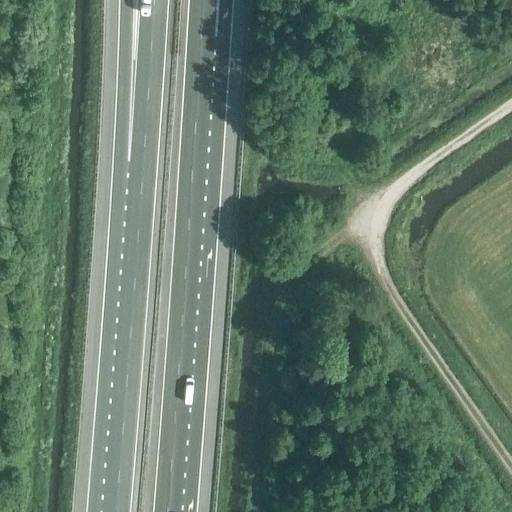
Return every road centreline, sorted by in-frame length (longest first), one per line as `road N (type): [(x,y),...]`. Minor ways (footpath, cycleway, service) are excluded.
road 1 (motorway): [(164,511),(201,37)]
road 2 (motorway): [(142,164),(112,511)]
road 3 (unclassified): [(390,291),(375,243),(391,194),(511,105)]
road 4 (motorway): [(151,0),(142,164)]
road 5 (motorway): [(138,0),(142,164)]
